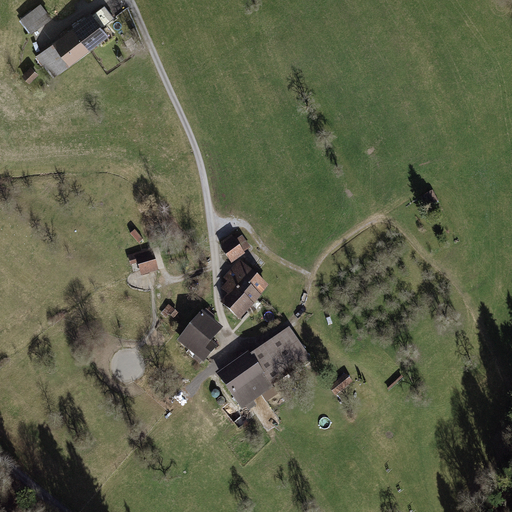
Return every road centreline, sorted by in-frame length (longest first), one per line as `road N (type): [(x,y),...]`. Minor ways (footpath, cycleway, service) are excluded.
road 1 (track): [(191,390),(237,350),(287,326),(328,252),(376,220),(404,232),(455,283),(478,320)]
road 2 (residential): [(130,0),(196,150),(219,310),(237,350)]
road 3 (track): [(211,225),(247,225),(267,251),(313,277)]
